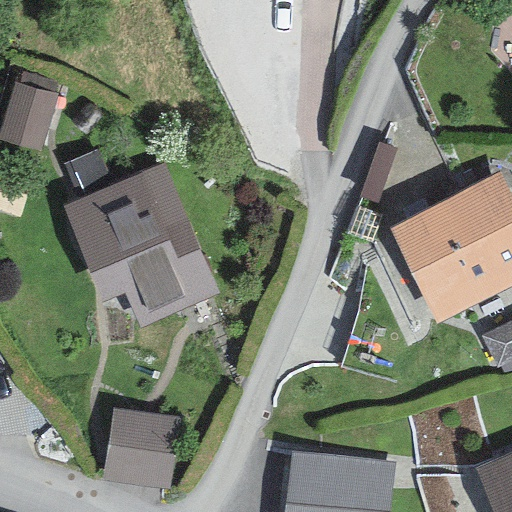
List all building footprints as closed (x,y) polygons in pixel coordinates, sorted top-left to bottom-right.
[(37,149),(48,94),(13,87),(2,142),(37,149)] [(365,191),(394,201),(411,148),(382,139),(365,191)] [(100,300),(125,291),(138,324),(214,296),(190,233),(167,241),(140,171),(62,201),(100,300)] [(511,288),(511,205),(498,175),(393,225),(439,323),(511,288)] [(0,222),(0,228),(17,246),(35,230),(15,208),(0,222)] [(170,492),(179,417),(113,409),(104,484),(170,492)] [(389,511),(395,461),(287,449),(280,511),(389,511)] [(511,511),(511,451),(483,462),(501,511),(511,511)]
